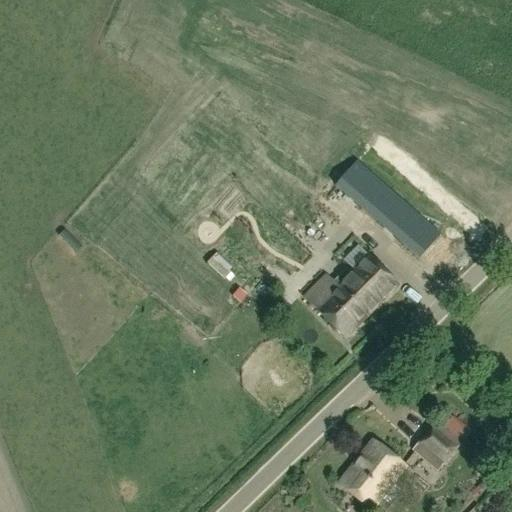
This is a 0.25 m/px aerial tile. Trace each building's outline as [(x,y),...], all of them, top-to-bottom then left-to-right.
[(451,113),(446,127),(388,102),(376,130),(382,132),(374,150),(453,183),(478,124),(451,113)] [(290,122),(286,136),(305,143),(309,128),(290,122)] [(337,186),(345,194),(369,215),(407,249),(405,251),(419,264),(441,237),(357,163),(337,186)] [(308,252),(340,225),(315,196),(305,204),(292,208),(289,211),(284,196),(277,187),(272,191),(252,197),(248,183),(242,176),(219,195),(225,213),(239,209),(239,211),(266,242),(288,236),(289,242),(293,246),(283,249),(294,263),(308,252)] [(440,270),(455,254),(444,244),(429,260),(440,270)] [(340,285),(370,314),(396,287),(366,258),(340,285)] [(370,314),(340,285),(314,312),(344,341),(370,314)] [(437,471),(461,443),(436,423),(413,450),(437,471)] [(477,457),(486,467),(503,451),(495,441),(477,457)] [(406,484),(397,476),(404,467),(372,443),(339,485),(371,510),(379,499),(389,506),(406,484)]
